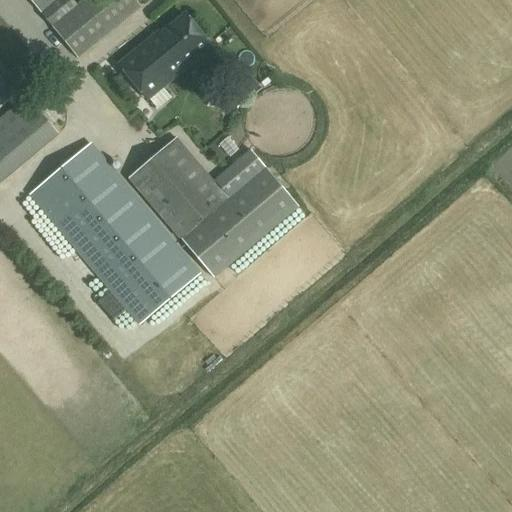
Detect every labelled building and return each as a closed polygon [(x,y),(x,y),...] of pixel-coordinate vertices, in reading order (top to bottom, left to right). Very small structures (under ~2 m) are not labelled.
[(52,26),(78,58),(142,7),(135,0),(85,0),(78,6),(73,0),(31,0),(43,14),(52,26)] [(159,33),(142,48),(120,66),(147,99),(186,67),(184,64),(209,44),(186,16),(161,36),(159,33)] [(0,108),(21,90),(0,65),(0,108)] [(244,67),(230,78),(237,88),(245,98),(259,87),(252,77),(244,67)] [(166,84),(152,96),(161,107),(175,95),(166,84)] [(215,90),(213,105),(229,107),(231,93),(215,90)] [(0,120),(0,183),(58,134),(27,97),(0,120)] [(228,152),(255,138),(248,124),(221,138),(228,152)] [(213,183),(176,139),(129,179),(213,279),(298,208),(251,152),(213,183)] [(199,274),(90,144),(30,195),(139,325),(199,274)]
